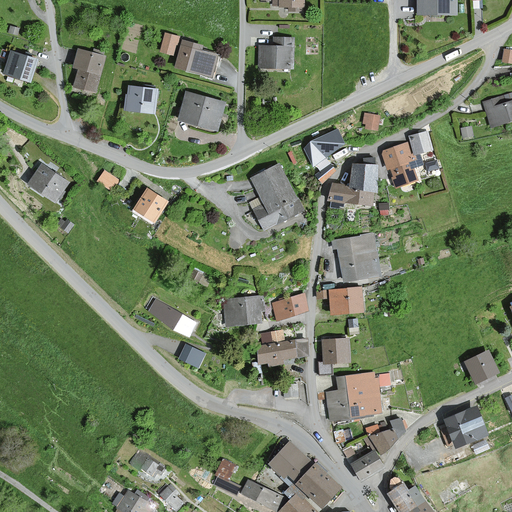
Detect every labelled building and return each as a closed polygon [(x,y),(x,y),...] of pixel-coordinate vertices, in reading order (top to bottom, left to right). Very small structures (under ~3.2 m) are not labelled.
[(273,0),(273,6),(280,6),(280,7),(290,7),(290,11),(305,11),(304,0),(273,0)] [(417,0),(418,14),(457,14),(456,0),(417,0)] [(19,29),(11,26),(9,32),(18,34),(19,29)] [(178,38),(166,34),(161,51),(173,55),(178,38)] [(293,40),(275,39),(275,46),(260,46),(260,66),(293,66),(293,40)] [(202,45),(183,41),(177,67),(212,75),(216,56),(200,52),(202,45)] [(92,52),(79,49),(74,67),(80,69),(75,85),(96,91),(105,56),(92,52)] [(511,50),(506,49),(503,62),(511,63),(511,50)] [(38,60),(11,51),(4,73),(31,82),(38,60)] [(157,90),(131,86),(129,96),(127,96),(125,110),(154,114),(157,90)] [(224,103),(187,93),(180,119),(217,129),(224,103)] [(511,93),(484,102),(491,127),(511,120),(511,93)] [(380,116),(366,113),(364,123),(367,124),(367,128),(378,130),(380,116)] [(473,136),(471,126),(463,128),(464,137),(473,136)] [(311,142),(305,149),(314,166),(344,144),(337,130),(311,142)] [(427,132),(411,136),(416,154),(432,149),(427,132)] [(408,143),(382,151),(388,168),(392,167),(395,177),(393,178),(396,188),(418,180),(415,168),(424,165),(421,154),(412,157),(408,143)] [(438,168),(436,161),(426,164),(428,171),(438,168)] [(302,209),(279,164),(252,178),(266,205),(255,210),(265,228),(302,209)] [(321,182),(335,171),(330,164),(316,175),(321,182)] [(328,200),(373,205),(374,192),(377,192),(377,166),(353,164),(351,186),(333,183),(328,200)] [(68,182),(43,165),(30,184),(56,201),(68,182)] [(119,180),(105,171),(98,181),(112,190),(119,180)] [(168,201),(149,189),(136,210),(154,222),(168,201)] [(74,224),(68,220),(62,227),(68,232),(74,224)] [(380,274),(373,234),(334,241),(335,247),(339,246),(345,281),(380,274)] [(201,273),(194,270),(190,279),(197,282),(201,273)] [(361,288),(330,291),(332,314),(363,312),(361,288)] [(329,298),(328,290),(317,291),(318,299),(329,298)] [(304,295),(273,303),(278,319),(308,311),(304,295)] [(263,296),(225,300),(227,326),(261,322),(260,310),(264,310),(263,296)] [(196,323),(156,300),(149,311),(173,329),(189,337),(196,323)] [(358,327),(357,319),(350,320),(350,327),(358,327)] [(281,332),(263,335),(264,346),(283,343),(281,332)] [(306,339),(283,343),(264,346),(258,347),(261,364),(269,362),(270,366),(283,364),(282,360),(308,355),(306,339)] [(348,339),(324,340),(325,363),(350,362),(348,339)] [(205,354),(187,345),(180,358),(198,367),(205,354)] [(488,352),(466,362),(477,383),(498,373),(488,352)] [(374,379),(373,374),(338,378),(339,392),(329,393),(332,416),(332,419),(367,415),(382,413),(378,379),(374,379)] [(285,386),(285,396),(298,396),(297,385),(285,386)] [(477,407),(445,419),(447,425),(441,427),(448,445),(455,443),(456,447),(488,435),(477,407)] [(401,418),(391,421),(394,429),(370,436),(381,454),(390,449),(405,432),(401,418)] [(285,478),(288,474),(297,483),(296,484),(322,507),(340,487),(315,464),(290,442),(270,464),(285,478)] [(165,467),(140,450),(131,464),(139,470),(141,467),(154,476),(157,472),(161,474),(165,467)] [(375,452),(353,464),(361,478),(383,465),(375,452)] [(235,465),(224,460),(216,475),(218,476),(228,481),(235,465)] [(228,481),(218,476),(214,485),(236,495),(240,486),(228,481)] [(241,493),(278,511),(289,499),(276,494),(258,484),(248,480),(241,493)] [(179,492),(170,484),(161,495),(177,509),(182,503),(176,496),(179,492)] [(408,491),(403,484),(389,494),(401,511),(407,511),(410,511),(425,501),(415,486),(408,491)] [(304,496),(293,485),(285,493),(292,500),(279,511),(315,511),(302,499),(304,496)] [(149,511),(154,505),(129,491),(118,509),(124,511),(149,511)] [(433,511),(425,501),(410,511),(411,511),(433,511)]
